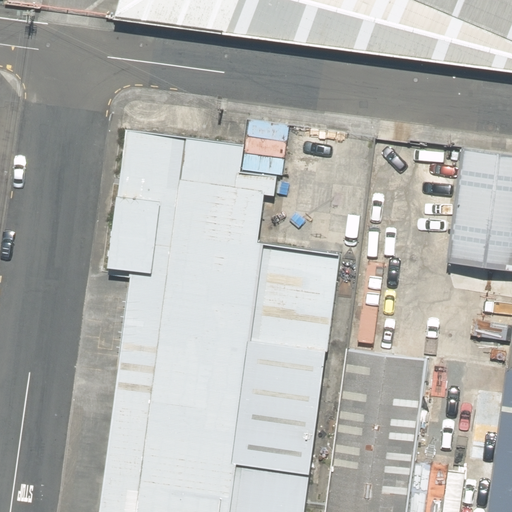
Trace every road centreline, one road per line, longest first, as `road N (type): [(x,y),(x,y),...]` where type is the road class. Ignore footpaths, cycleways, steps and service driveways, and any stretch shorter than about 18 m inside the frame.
road 1 (residential): [(69,54),(11,511)]
road 2 (unclassified): [(69,54),(511,114)]
